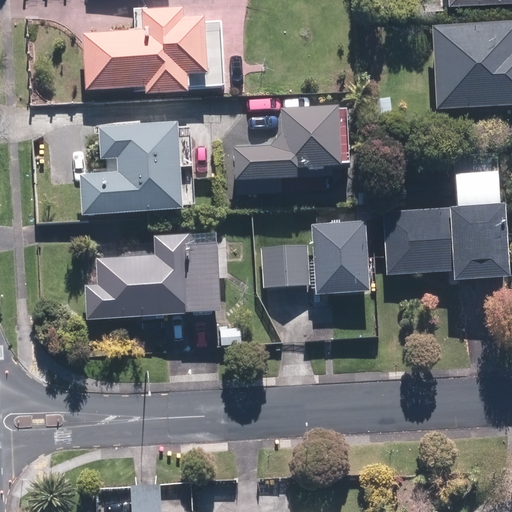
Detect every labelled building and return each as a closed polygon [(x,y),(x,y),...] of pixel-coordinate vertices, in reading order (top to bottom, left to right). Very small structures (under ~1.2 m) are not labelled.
[(78,42),(81,97),(140,94),(141,103),(182,100),(182,94),(224,92),(221,26),(199,27),(199,25),(178,26),(177,16),(137,18),(138,38),(78,42)] [(428,32),(430,116),(511,114),(511,31),(511,30),(428,32)] [(390,99),(367,100),(370,129),(392,127),(390,99)] [(332,117),(332,115),(275,118),(276,143),(265,155),(229,157),(230,190),(290,187),(290,178),(334,176),(334,171),(345,170),(342,116),(332,117)] [(75,182),(77,222),(178,218),(174,131),(111,134),(113,180),(75,182)] [(502,288),(499,212),(494,212),(493,179),(450,181),(451,214),(380,217),(384,281),(447,278),(448,291),(502,288)] [(307,231),(312,301),(366,298),(361,227),(307,231)] [(82,290),(83,325),(215,321),(213,250),(186,251),(185,241),(151,242),(151,261),(93,263),(94,289),(82,290)] [(303,248),(259,251),(262,292),(306,289),(303,248)] [(156,511),(156,487),(127,488),(128,511),(156,511)]
